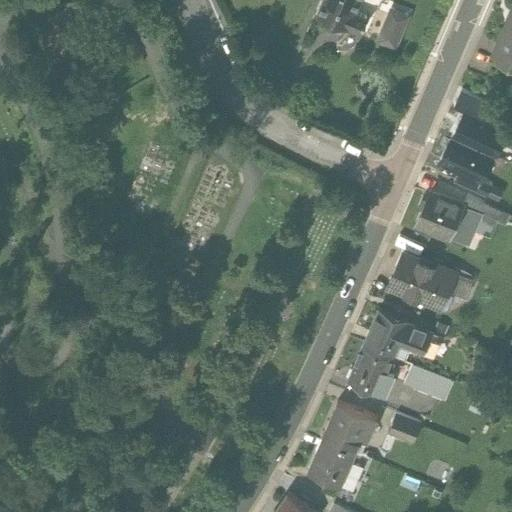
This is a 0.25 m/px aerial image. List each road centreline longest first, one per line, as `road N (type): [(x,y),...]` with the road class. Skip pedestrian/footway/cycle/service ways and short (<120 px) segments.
road 1 (residential): [(240,511),(287,430),(399,173)]
road 2 (residential): [(194,0),(216,65),(263,116),(399,173)]
road 3 (residential): [(399,173),(473,0)]
